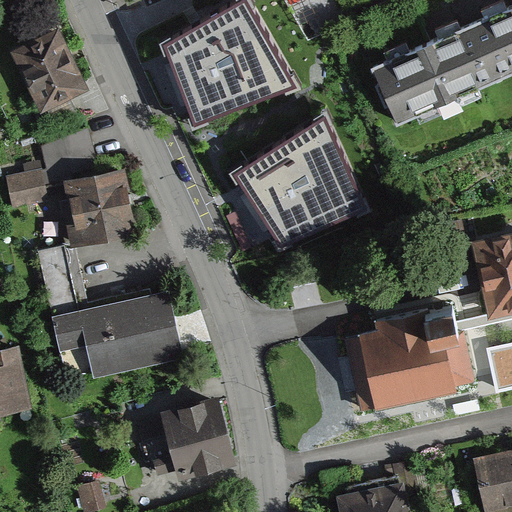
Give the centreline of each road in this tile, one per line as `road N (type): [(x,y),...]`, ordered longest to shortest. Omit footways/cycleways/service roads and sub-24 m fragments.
road 1 (residential): [(83,0),(224,312),(272,473),(273,511)]
road 2 (unknown): [(224,312),(316,315),(440,294)]
